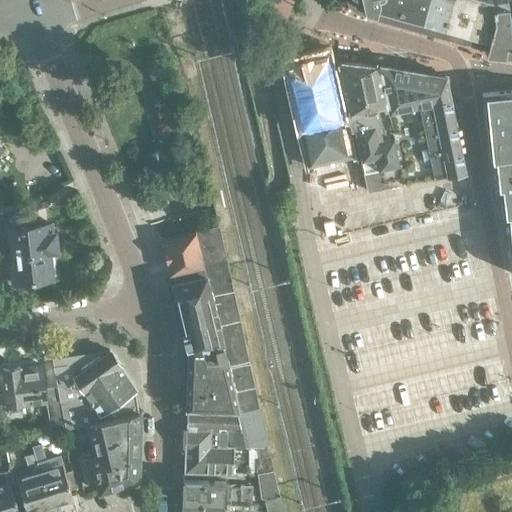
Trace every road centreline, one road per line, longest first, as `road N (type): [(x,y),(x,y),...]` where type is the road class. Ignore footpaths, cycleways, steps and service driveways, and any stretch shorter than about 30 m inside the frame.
road 1 (residential): [(369,511),(271,63),(278,41),(298,29)]
road 2 (residential): [(332,20),(441,49),(455,63),(511,326)]
road 3 (residential): [(142,304),(29,10)]
road 4 (residential): [(163,504),(161,402),(142,304)]
road 5 (residential): [(0,325),(142,304)]
